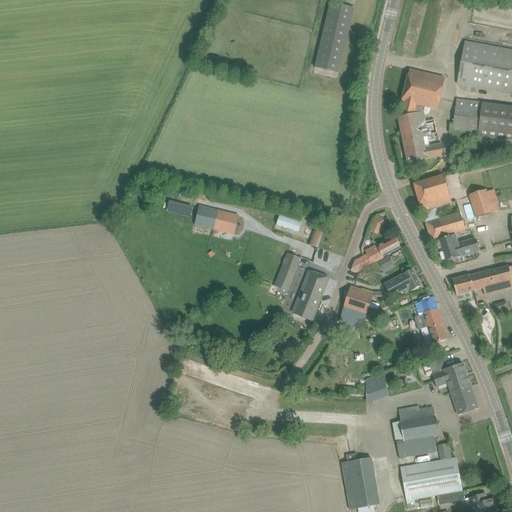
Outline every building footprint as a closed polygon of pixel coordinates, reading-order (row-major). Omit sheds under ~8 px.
[(330,4),(314,69),(339,74),(354,9),(330,4)] [(457,84),(511,94),(511,51),(465,42),(457,84)] [(402,101),(398,117),(422,113),(424,107),(437,110),(444,79),(409,70),(402,101)] [(449,133),(471,136),(476,102),(457,99),(453,124),(450,124),(449,133)] [(476,102),(471,136),(511,141),(511,110),(482,106),(482,103),(476,102)] [(422,113),(398,117),(398,118),(408,164),(444,157),(441,144),(425,147),(422,137),(436,134),(433,120),(424,122),(422,113)] [(414,185),(422,212),(451,203),(443,176),(414,185)] [(487,191),(470,196),(469,197),(476,218),(499,210),(493,192),(488,193),(487,191)] [(167,214),(189,219),(192,206),(170,201),(167,214)] [(431,243),(436,242),(456,236),(466,233),(456,202),(451,203),(422,212),(431,243)] [(194,226),(234,235),(238,216),(199,206),(194,226)] [(322,249),(338,255),(344,257),(358,220),(352,217),(335,212),(332,221),(322,249)] [(299,232),(302,224),(279,216),(276,225),(299,232)] [(318,248),(325,227),(315,224),(308,245),(318,248)] [(456,236),(436,242),(442,263),(457,259),(457,258),(462,256),(458,244),(456,236)] [(474,239),(458,244),(462,256),(478,252),(474,239)] [(396,240),(384,246),(383,244),(379,246),(380,248),(379,249),(376,245),(365,250),(368,255),(354,262),(351,271),(356,273),(383,258),(382,257),(400,247),(396,240)] [(289,284),(299,259),(287,254),(277,279),(289,284)] [(511,282),(508,268),(490,272),(489,271),(469,276),(462,278),(453,280),(456,295),(483,289),(485,295),(494,293),(511,288),(511,282)] [(412,270),(403,275),(385,285),(392,298),(403,292),(405,295),(421,286),(412,270)] [(309,271),(300,294),(302,295),(294,314),(295,315),(296,314),(311,320),(310,321),(312,322),(329,279),(309,271)] [(342,313),(365,320),(373,297),(359,293),(350,290),(342,313)] [(434,297),(424,301),(416,303),(420,316),(423,315),(427,327),(420,329),(426,347),(447,340),(434,297)] [(448,343),(436,346),(430,348),(433,358),(451,352),(448,343)] [(447,383),(451,394),(471,387),(463,364),(445,370),(442,360),(429,365),(436,387),(447,383)] [(388,394),(381,373),(366,378),(366,402),(388,394)] [(471,387),(451,394),(459,416),(479,409),(471,387)] [(397,442),(399,458),(436,452),(433,435),(438,434),(433,407),(419,409),(418,407),(399,410),(400,414),(401,422),(394,423),(397,442)] [(438,446),(441,460),(451,458),(448,444),(438,446)] [(456,458),(446,460),(401,468),(407,501),(462,491),(456,458)] [(350,510),(374,506),(379,505),(371,459),(342,464),(350,510)] [(439,505),(455,502),(460,501),(465,500),(463,493),(453,494),(438,497),(439,505)] [(468,499),(471,507),(472,511),(476,511),(496,511),(493,500),(487,501),(485,494),(468,499)]
